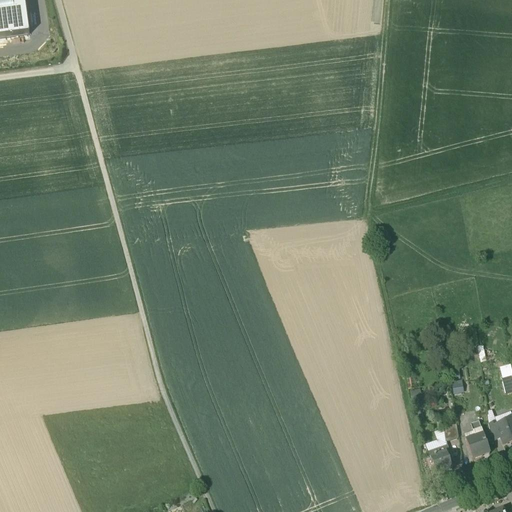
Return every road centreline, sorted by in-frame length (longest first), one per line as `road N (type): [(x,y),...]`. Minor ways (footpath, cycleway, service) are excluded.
road 1 (track): [(76,84),(159,397),(208,511)]
road 2 (track): [(511,192),(365,231),(390,0)]
road 3 (track): [(389,3),(511,9)]
